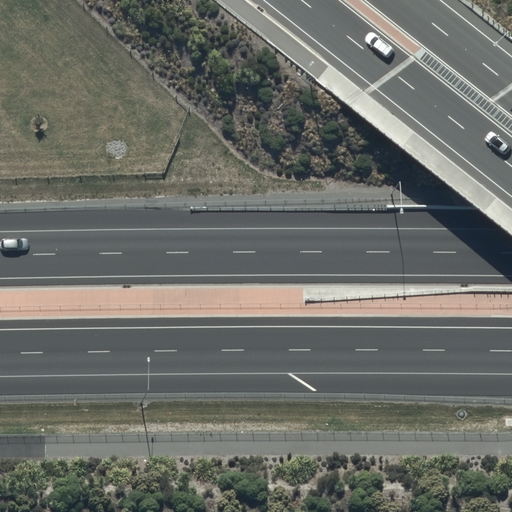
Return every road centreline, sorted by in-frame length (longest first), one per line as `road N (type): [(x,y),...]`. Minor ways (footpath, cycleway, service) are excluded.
road 1 (motorway): [(511,350),(0,353)]
road 2 (motorway): [(0,255),(511,252)]
road 3 (secondary): [(511,165),(301,0)]
road 4 (secondary): [(403,0),(511,84)]
